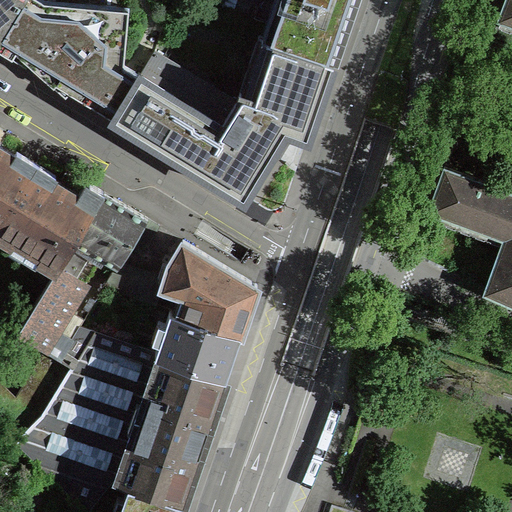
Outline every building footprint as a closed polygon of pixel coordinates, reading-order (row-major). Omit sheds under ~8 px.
[(0,0),(0,36),(11,19),(21,0),(0,0)] [(21,0),(11,19),(16,22),(20,16),(34,25),(15,57),(34,68),(59,84),(86,40),(119,60),(92,104),(113,117),(114,116),(154,51),(78,2),(76,6),(84,11),(77,23),(47,5),(49,1),(46,0),(21,0)] [(274,0),(262,36),(333,60),(353,0),(274,0)] [(485,290),(511,302),(511,0),(505,0),(499,17),(511,22),(511,189),(445,165),(429,209),(504,237),(485,290)] [(294,131),(308,135),(333,60),(262,36),(258,35),(236,99),(155,49),(155,51),(154,51),(114,116),(244,195),(272,150),(279,155),(286,144),(294,131)] [(0,220),(34,165),(0,144),(0,220)] [(38,257),(59,270),(77,239),(106,192),(89,181),(87,181),(85,182),(78,192),(51,175),(34,165),(0,220),(0,233),(12,241),(15,236),(41,252),(38,257)] [(106,192),(77,239),(85,243),(80,252),(81,253),(89,258),(94,248),(118,262),(133,237),(146,216),(118,199),(106,192)] [(146,216),(133,237),(146,245),(149,242),(159,224),(146,216)] [(164,284),(186,291),(179,311),(241,332),(246,315),(257,284),(183,238),(164,277),(118,262),(104,286),(157,304),(164,284)] [(21,334),(45,349),(60,358),(79,325),(83,319),(75,314),(91,286),(77,278),(89,258),(81,253),(80,252),(85,243),(77,239),(59,270),(21,334)] [(241,332),(179,311),(170,308),(155,351),(226,375),(232,359),(241,332)] [(226,375),(155,351),(79,325),(60,358),(72,364),(42,413),(15,440),(88,510),(114,477),(128,482),(183,501),(199,455),(226,375)] [(0,424),(15,440),(42,413),(72,364),(60,358),(45,349),(16,398),(0,381),(0,424)] [(179,511),(183,501),(128,482),(117,511),(179,511)]
